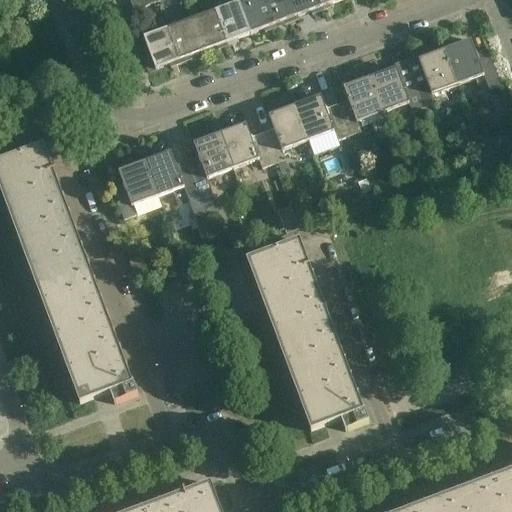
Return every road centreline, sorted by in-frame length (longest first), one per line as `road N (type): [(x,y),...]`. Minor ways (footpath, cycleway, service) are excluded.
road 1 (residential): [(64,0),(100,99),(115,113),(141,117),(471,0)]
road 2 (residential): [(66,149),(176,446)]
road 3 (residential): [(273,511),(511,417)]
road 4 (unknown): [(404,460),(332,265)]
road 5 (residential): [(176,446),(39,497)]
road 6 (residential): [(260,511),(224,438),(176,446)]
